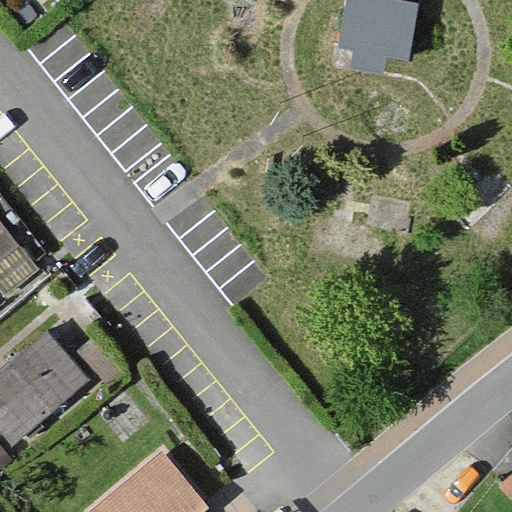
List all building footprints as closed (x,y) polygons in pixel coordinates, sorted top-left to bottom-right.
[(25,0),(22,0),(12,9),(30,31),(43,20),(25,0)] [(393,0),(346,0),(338,46),(357,50),(354,65),(381,70),(383,56),(407,60),(417,4),(393,0)] [(376,202),(372,219),(404,225),(407,208),(376,202)] [(0,216),(0,256),(19,241),(0,216)] [(46,279),(36,288),(47,301),(57,292),(46,279)] [(48,324),(0,365),(0,422),(13,437),(90,371),(72,351),(48,324)] [(92,334),(72,351),(90,371),(100,382),(119,365),(92,334)] [(0,471),(13,462),(0,444),(0,471)] [(164,449),(88,511),(188,511),(193,509),(205,499),(164,449)] [(511,469),(499,481),(511,497),(511,469)]
